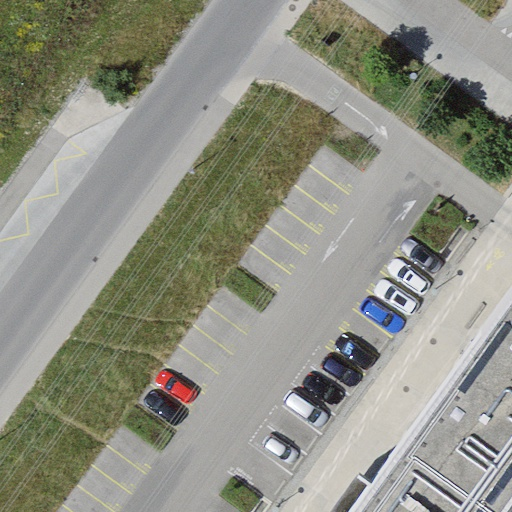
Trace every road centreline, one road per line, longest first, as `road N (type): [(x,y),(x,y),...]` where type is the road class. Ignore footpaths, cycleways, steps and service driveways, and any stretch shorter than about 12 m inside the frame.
road 1 (residential): [(417,160),(172,511)]
road 2 (residential): [(0,343),(230,30)]
road 3 (residential): [(230,30),(417,160)]
